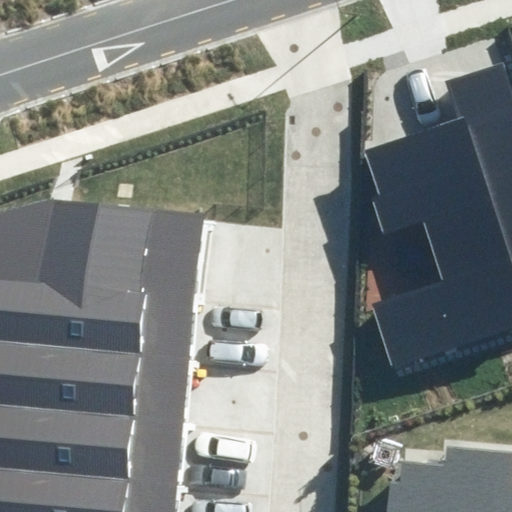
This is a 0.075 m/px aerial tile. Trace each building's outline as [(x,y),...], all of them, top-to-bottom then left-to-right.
[(511,328),(511,77),(508,64),(451,82),(464,122),(372,151),(384,189),(372,193),(384,230),(427,217),(448,283),(376,305),(395,365),(511,328)] [(0,278),(199,296),(209,214),(54,200),(0,212),(0,278)] [(0,278),(0,341),(193,359),(199,296),(0,278)] [(0,341),(0,405),(187,422),(193,359),(0,341)] [(0,405),(0,468),(182,485),(187,422),(0,405)] [(397,457),(392,511),(511,511),(511,448),(450,443),(448,461),(397,457)] [(0,468),(0,511),(179,511),(182,485),(0,468)]
